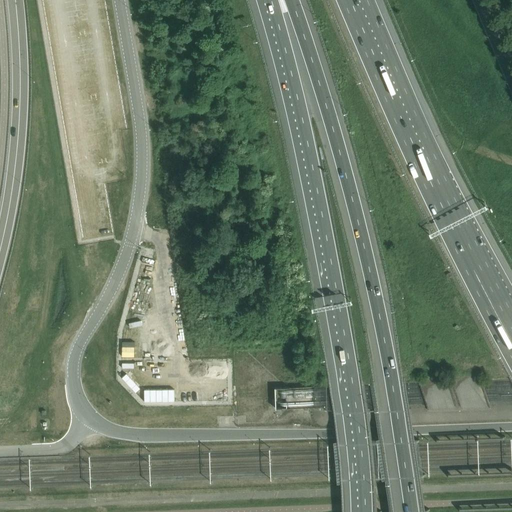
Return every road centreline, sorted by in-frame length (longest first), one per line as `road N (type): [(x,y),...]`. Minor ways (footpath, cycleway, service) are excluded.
road 1 (unclassified): [(119,0),(141,181),(120,270),(74,361),(87,416),(135,435),(511,427)]
road 2 (motorway): [(289,0),(335,134),(412,511)]
road 3 (motorway): [(269,0),(350,376),(364,511)]
road 4 (motorway): [(511,327),(352,0)]
road 5 (unclassified): [(0,248),(17,145),(14,0)]
